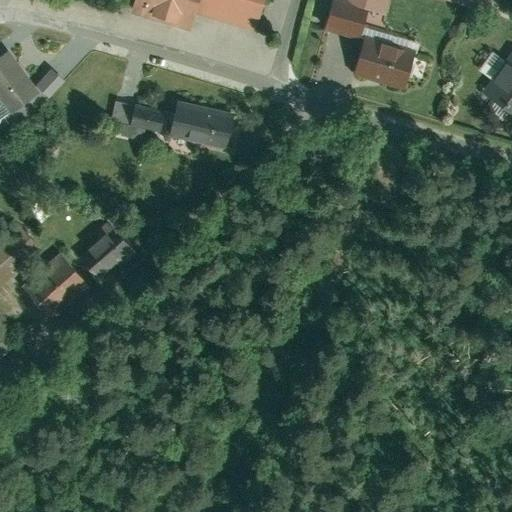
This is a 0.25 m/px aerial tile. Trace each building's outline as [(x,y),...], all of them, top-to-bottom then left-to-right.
[(139,0),(137,8),(195,25),(199,11),(257,28),(265,0),(139,0)] [(369,4),(350,0),(335,0),(329,28),(362,36),(369,4)] [(462,0),(492,8),(494,0),(462,0)] [(416,54),(365,40),(355,75),(406,89),(416,54)] [(40,94),(11,52),(0,59),(0,101),(10,115),(40,94)] [(511,55),(487,93),(511,110),(511,55)] [(156,126),(160,105),(133,100),(129,120),(156,126)] [(233,117),(180,106),(174,135),(227,146),(233,117)] [(15,219),(0,231),(0,275),(37,246),(15,219)] [(133,250),(106,222),(95,233),(99,238),(79,257),(96,274),(115,257),(120,262),(133,250)] [(87,287),(60,257),(26,289),(53,319),(87,287)] [(0,330),(0,359),(20,341),(0,330)]
